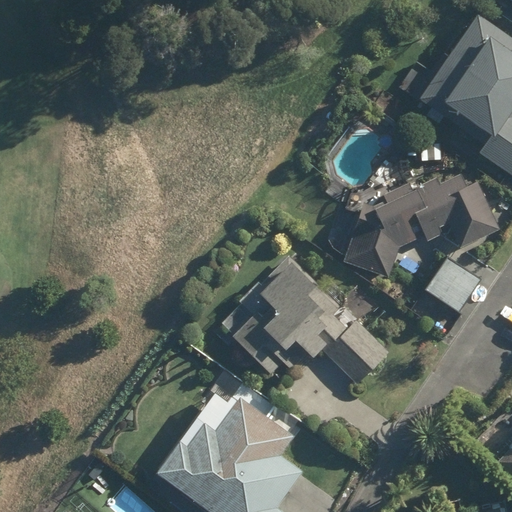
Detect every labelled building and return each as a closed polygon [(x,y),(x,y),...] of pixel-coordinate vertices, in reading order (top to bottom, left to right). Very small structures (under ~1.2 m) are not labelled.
[(511,116),(505,112),(511,101),(511,46),(470,17),(410,101),(511,172),(511,116)] [(409,191),(407,184),(377,195),(380,202),(355,212),(341,266),(390,278),(398,243),(445,225),(452,243),(492,228),(475,184),(460,190),(454,174),(409,191)] [(353,317),(343,328),(330,314),(336,308),(286,256),(213,327),(266,381),(296,352),(303,360),(316,348),(358,387),(391,353),(353,317)] [(475,279),(440,258),(421,290),(455,311),(475,279)] [(234,401),(227,410),(203,392),(143,476),(193,511),(277,511),(272,508),(296,475),(273,459),(287,440),(234,401)] [(511,434),(492,453),(511,475),(511,434)]
